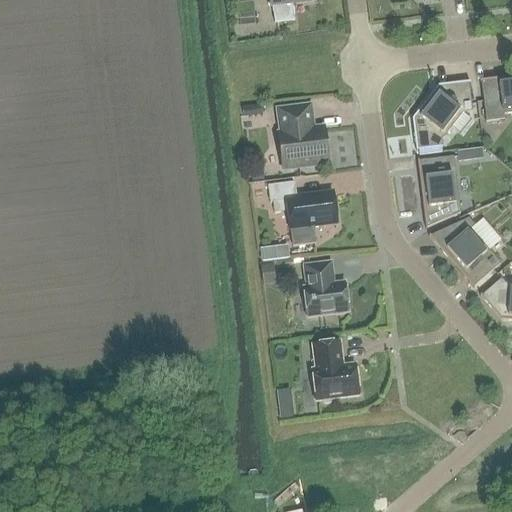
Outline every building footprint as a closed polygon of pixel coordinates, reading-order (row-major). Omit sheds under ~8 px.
[(313,0),(269,0),(270,7),(272,7),(274,23),(294,21),(292,4),(314,2),(313,0)] [(511,77),(479,82),(479,83),(481,83),(486,123),(504,121),(503,115),(511,114),(511,77)] [(438,87),(412,120),(416,152),(417,152),(417,150),(442,147),(442,141),(463,114),(472,113),(469,84),(470,84),(470,83),(438,87)] [(261,106),(242,108),(243,119),(262,117),(261,106)] [(283,135),(278,136),(282,168),(329,162),(325,130),(311,132),(308,108),(280,112),(283,135)] [(482,150),(456,153),(458,163),(483,160),(482,150)] [(418,161),(417,161),(425,230),(427,230),(426,228),(460,214),(453,158),(418,162),(418,161)] [(336,224),(336,223),(333,194),(296,198),(295,184),(268,187),(270,203),(287,201),(292,247),(315,244),(313,227),(336,224)] [(429,236),(428,237),(473,289),(474,289),(473,288),(500,265),(470,230),(474,227),(468,220),(430,237),(429,236)] [(265,251),(259,251),(260,264),(273,262),(272,256),(265,251)] [(306,288),(302,289),(306,319),(348,314),(344,283),(331,285),(331,278),(333,278),(331,263),(303,267),(306,288)] [(273,264),(259,266),(262,286),(276,284),(273,264)] [(480,296),(479,296),(500,321),(511,321),(511,285),(505,285),(501,280),(481,297),(480,296)] [(316,370),(311,371),(315,403),(320,402),(324,405),(330,404),(333,400),(359,397),(355,365),(341,367),(340,360),(341,360),(339,343),(311,347),(314,364),(315,364),(316,370)] [(292,409),(278,411),(280,421),(293,420),(292,409)]
